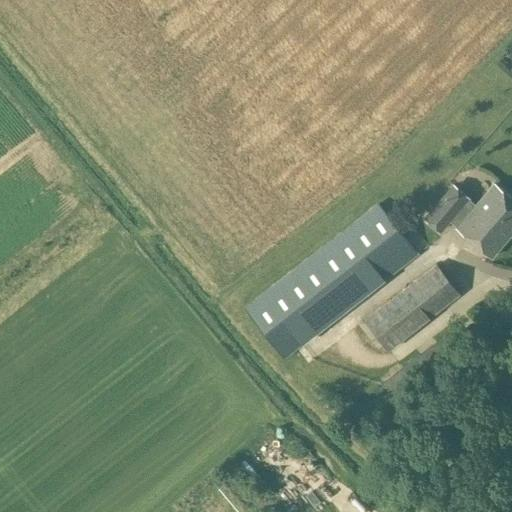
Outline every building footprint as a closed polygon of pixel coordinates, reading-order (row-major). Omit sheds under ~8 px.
[(440,233),(472,198),(454,181),(422,215),(440,233)] [(456,227),(491,258),(511,233),(511,200),(494,184),(456,227)] [(284,359),(418,254),(378,203),(244,307),(284,359)] [(436,264),(296,372),(317,398),(384,346),(388,350),(460,294),(436,264)] [(385,404),(459,349),(449,335),(381,385),(386,391),(379,396),(385,404)]
